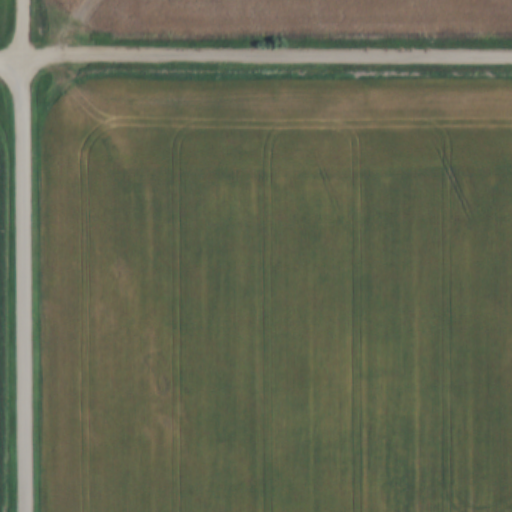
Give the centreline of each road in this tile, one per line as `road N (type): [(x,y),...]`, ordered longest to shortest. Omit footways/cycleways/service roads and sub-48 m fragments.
road 1 (residential): [(24,511),(23,0)]
road 2 (track): [(23,54),(511,56)]
